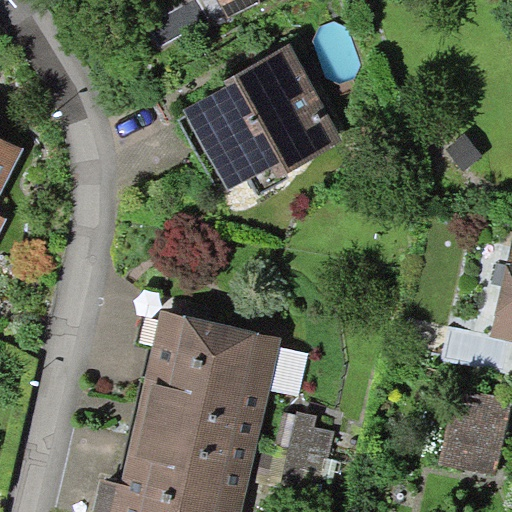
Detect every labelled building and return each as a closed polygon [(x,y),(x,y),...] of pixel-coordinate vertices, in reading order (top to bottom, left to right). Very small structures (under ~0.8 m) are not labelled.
[(284,44),(179,114),(228,201),(341,142),(284,44)] [(0,141),(0,228),(6,218),(0,215),(0,180),(16,149),(0,141)] [(511,251),(501,249),(487,327),(511,337),(511,251)] [(151,308),(113,511),(240,511),(277,338),(151,308)] [(509,404),(456,389),(436,464),(489,478),(509,404)]
